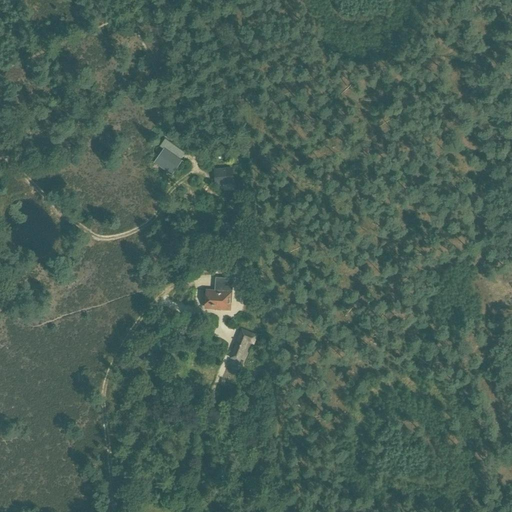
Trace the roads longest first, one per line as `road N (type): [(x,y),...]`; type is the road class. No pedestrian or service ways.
road 1 (track): [(114,511),(105,375),(163,283)]
road 2 (track): [(0,151),(94,236),(145,225),(187,176)]
